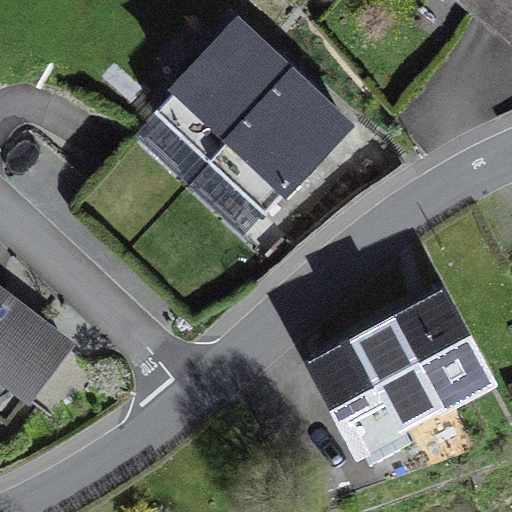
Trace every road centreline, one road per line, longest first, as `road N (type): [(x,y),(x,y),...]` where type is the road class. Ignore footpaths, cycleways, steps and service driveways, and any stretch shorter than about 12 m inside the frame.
road 1 (residential): [(200,391),(374,236),(511,153)]
road 2 (residential): [(0,213),(200,391)]
road 3 (residential): [(9,511),(60,488),(200,391)]
